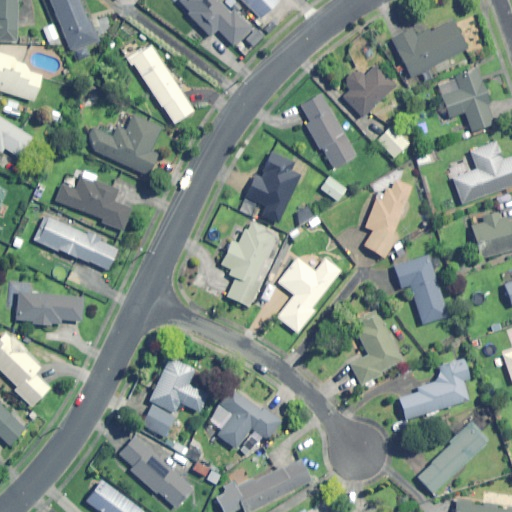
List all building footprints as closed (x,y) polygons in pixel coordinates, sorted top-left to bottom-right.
[(0,0),(0,42),(15,43),(17,0),(0,0)] [(79,0),(48,0),(58,23),(43,28),(48,40),(62,35),(70,53),(96,43),(79,0)] [(232,15),(215,0),(182,0),(177,6),(209,38),(216,31),(231,46),(249,28),(234,13),(232,15)] [(238,0),(259,22),(281,1),(280,0),(238,0)] [(466,49),(451,21),(429,32),(427,30),(414,37),(410,29),(389,39),(410,79),(466,49)] [(193,111),(149,46),(129,60),(173,125),(193,111)] [(12,58),(0,53),(0,92),(32,103),(41,76),(25,71),(26,65),(11,60),(12,58)] [(342,86),(346,91),(340,97),(361,119),(394,87),(373,65),(361,77),(357,72),(342,86)] [(493,124),(475,71),(436,84),(447,119),(464,114),(470,132),(493,124)] [(355,156),(321,95),(300,107),(309,122),(304,125),(330,171),(355,156)] [(60,112),(49,108),(44,124),(55,127),(60,112)] [(161,130),(133,116),(126,129),(118,125),(112,138),(94,130),(85,148),(147,178),(157,155),(150,152),(161,130)] [(0,152),(1,153),(3,149),(18,159),(31,139),(0,118),(0,152)] [(407,143),(390,128),(376,143),(394,159),(407,143)] [(501,160),(495,143),(469,152),(475,169),(451,177),(461,205),(511,186),(511,166),(509,158),(501,160)] [(277,224),(295,186),(298,188),(303,177),(299,175),(293,172),(296,165),(270,152),(257,178),(254,176),(244,198),(264,207),(260,216),(277,224)] [(430,163),(428,153),(414,157),(417,166),(430,163)] [(118,189),(82,175),(76,191),(63,186),(56,203),(100,220),(99,223),(121,232),(130,209),(113,202),(118,189)] [(345,190),(328,177),(319,189),(336,202),(345,190)] [(362,247),(384,257),(389,245),(395,248),(402,234),(392,230),(412,187),(392,178),(383,198),(378,195),(363,227),(370,230),(362,247)] [(511,251),(511,199),(497,204),(499,212),(468,220),(478,260),(511,251)] [(117,248),(45,218),(35,242),(57,252),(57,250),(107,271),(117,248)] [(262,229),(249,223),(238,247),(230,243),(219,265),(230,270),(227,276),(234,279),(225,298),(246,307),(264,269),(261,267),(274,238),(261,232),(262,229)] [(306,245),(285,272),(284,289),(293,296),(275,318),(296,334),(313,312),(310,310),(339,272),(306,245)] [(447,317),(427,256),(392,267),(399,289),(408,286),(422,326),(447,317)] [(511,281),(502,285),(510,308),(511,306),(511,281)] [(16,321),(30,322),(29,326),(50,328),(50,325),(59,326),(59,321),(81,323),(83,299),(19,292),(16,321)] [(349,324),(366,356),(348,366),(359,387),(381,375),(379,373),(402,360),(376,310),(360,319),(349,324)] [(23,350),(6,333),(0,338),(0,372),(15,387),(12,390),(29,408),(48,389),(33,374),(38,369),(22,352),(23,350)] [(511,351),(502,355),(511,385),(511,384),(511,351)] [(151,403),(175,416),(179,405),(197,413),(205,393),(188,386),(195,370),(167,358),(148,402),(151,403)] [(469,377),(464,358),(432,368),(436,382),(414,389),(415,393),(397,399),(404,421),(467,402),(460,380),(469,377)] [(236,450),(249,430),(252,432),(243,445),(251,451),(260,437),(267,441),(280,421),(233,391),(224,405),(220,402),(207,422),(221,430),(216,437),(236,450)] [(175,416),(151,403),(141,427),(165,438),(175,416)] [(25,429),(0,406),(0,439),(9,447),(25,429)] [(488,442),(469,422),(450,439),(453,442),(415,477),(431,495),(488,442)] [(151,448),(141,440),(131,452),(125,447),(118,456),(131,467),(128,471),(175,510),(193,488),(149,451),(151,448)] [(251,511),(312,482),(300,457),(215,499),(221,511),(234,511),(241,509),(242,511),(251,511)] [(220,476),(196,461),(191,470),(214,485),(220,476)] [(141,511),(101,482),(85,503),(97,511),(141,511)]
